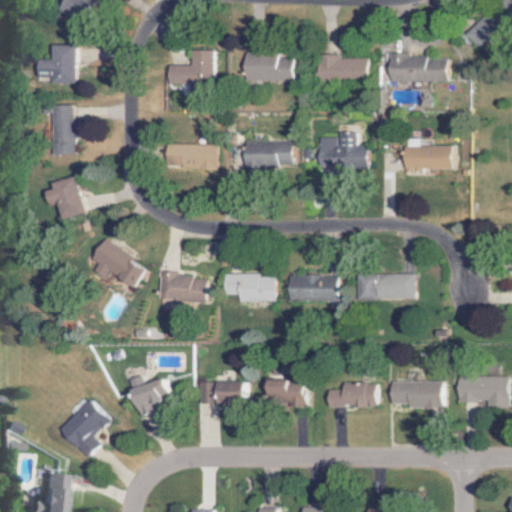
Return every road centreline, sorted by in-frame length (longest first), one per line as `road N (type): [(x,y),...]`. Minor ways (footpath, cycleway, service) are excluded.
road 1 (residential): [(466,301),(456,263),(428,232),(379,224),(179,230),(138,197),(124,152),(126,53),(135,28),(162,0),(391,7),(420,0)]
road 2 (residential): [(511,461),(190,466),(153,481)]
